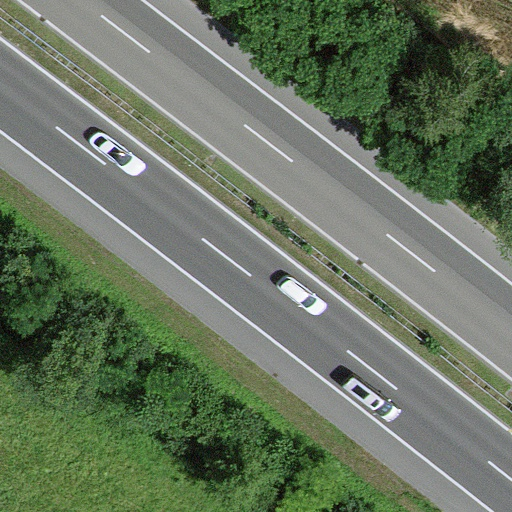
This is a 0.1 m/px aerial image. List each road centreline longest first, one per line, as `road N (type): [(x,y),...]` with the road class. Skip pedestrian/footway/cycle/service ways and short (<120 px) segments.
road 1 (motorway): [(0,85),(511,479)]
road 2 (motorway): [(511,334),(77,0)]
